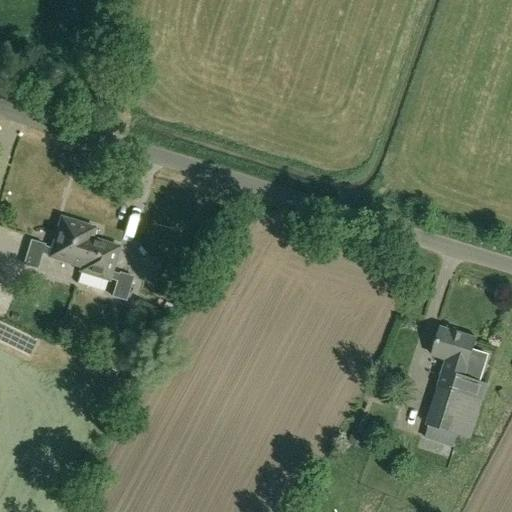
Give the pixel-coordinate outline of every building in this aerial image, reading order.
[(112,271),(119,248),(91,239),(94,229),(61,218),(52,248),(31,242),(23,265),(37,269),(41,255),(81,268),(80,272),(116,284),(112,297),(125,301),(133,278),(112,271)] [(456,334),(455,329),(447,327),(444,330),(441,329),(433,356),(453,362),(449,373),(444,371),(427,425),(470,438),(487,385),(462,377),(466,366),(468,367),(476,340),(456,334)] [(143,339),(126,332),(120,347),(137,354),(143,339)] [(382,390),(389,372),(380,368),(373,386),(382,390)] [(362,451),(365,441),(351,437),(348,447),(362,451)]
